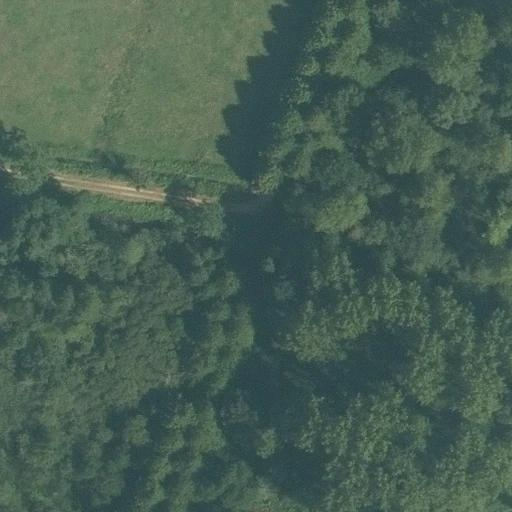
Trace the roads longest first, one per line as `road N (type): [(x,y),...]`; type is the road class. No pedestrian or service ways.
road 1 (track): [(0,173),(267,210)]
road 2 (track): [(267,210),(345,0)]
